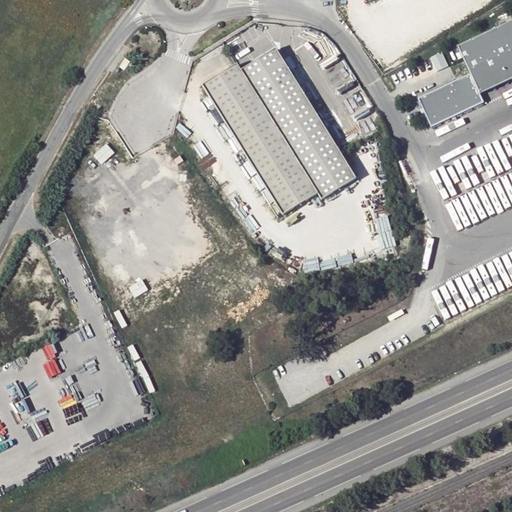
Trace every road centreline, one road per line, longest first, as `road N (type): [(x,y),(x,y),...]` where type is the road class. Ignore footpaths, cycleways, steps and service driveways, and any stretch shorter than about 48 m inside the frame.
road 1 (trunk): [(511,373),(202,511)]
road 2 (unknown): [(12,213),(60,247),(120,396),(113,423),(48,441)]
road 3 (unknown): [(189,115),(282,235),(315,231),(359,204),(365,161)]
road 4 (trunk): [(277,511),(511,405)]
road 5 (secondary): [(0,238),(129,21)]
road 6 (unknown): [(289,394),(413,321),(452,253)]
road 7 (unknown): [(307,0),(283,36),(204,74),(189,115)]
